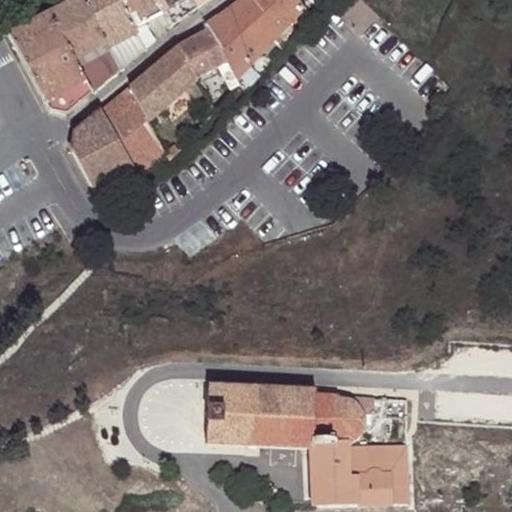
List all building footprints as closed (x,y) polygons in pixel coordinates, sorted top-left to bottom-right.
[(48,16),(91,94),(117,72),(78,0),(76,0),(70,3),(48,16)] [(78,0),(117,72),(126,65),(143,51),(128,21),(116,0),(78,0)] [(154,0),(116,0),(128,21),(143,51),(154,42),(147,26),(163,16),(156,3),(154,0)] [(193,0),(154,0),(156,3),(163,16),(170,29),(188,14),(197,6),(193,0)] [(263,53),(304,10),(297,0),(241,0),(213,20),(205,26),(208,32),(227,66),(236,82),(263,53)] [(44,103),(49,112),(66,116),(91,94),(48,16),(9,38),(44,103)] [(179,48),(197,82),(218,71),(227,66),(208,32),(179,48)] [(154,68),(173,103),(197,82),(179,48),(154,68)] [(230,92),(239,88),(236,82),(227,66),(218,71),(230,92)] [(147,125),(173,103),(154,68),(145,75),(128,90),(147,125)] [(86,177),(97,195),(135,175),(137,178),(164,156),(152,135),(147,125),(128,90),(124,93),(103,109),(95,116),(86,123),(75,134),(72,153),(86,177)] [(311,445),(347,444),(355,441),(359,436),(363,428),(364,422),(363,416),(360,409),(357,405),(348,399),(315,398),(315,393),(273,391),(208,389),(206,446),(310,450),(311,445)] [(374,400),(348,399),(357,405),(360,409),(363,416),(374,416),(374,400)] [(366,476),(367,474),(367,436),(359,436),(355,441),(347,444),(348,476),(366,476)] [(311,445),(310,450),(312,509),(409,506),(407,474),(381,475),(376,471),(372,471),(367,474),(366,476),(348,476),(347,444),(311,445)]
